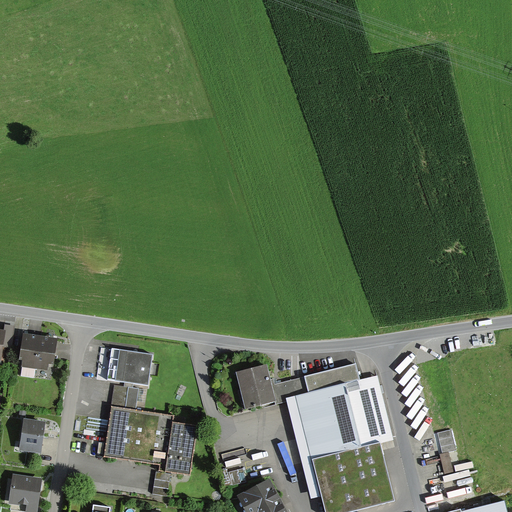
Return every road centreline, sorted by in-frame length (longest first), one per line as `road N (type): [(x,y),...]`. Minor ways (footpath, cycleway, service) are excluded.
road 1 (residential): [(378,339),(255,344),(82,319)]
road 2 (residential): [(82,319),(54,511)]
road 3 (residential): [(378,339),(421,511)]
road 4 (residential): [(511,319),(378,339)]
